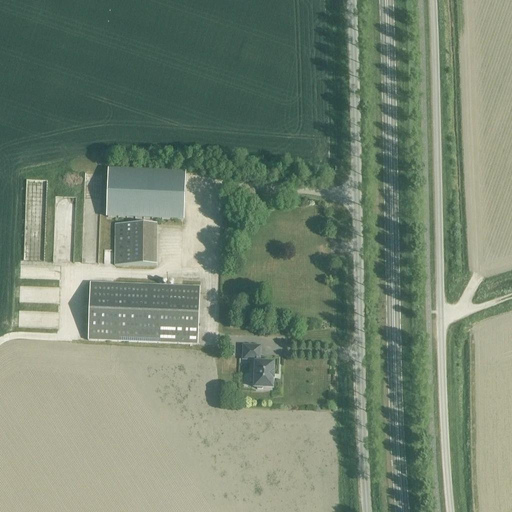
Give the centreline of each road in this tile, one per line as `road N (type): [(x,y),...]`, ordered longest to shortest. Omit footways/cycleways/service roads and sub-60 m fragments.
road 1 (secondary): [(402,511),(385,0)]
road 2 (unclassified): [(432,0),(449,511)]
road 3 (unclassified): [(366,511),(351,0)]
